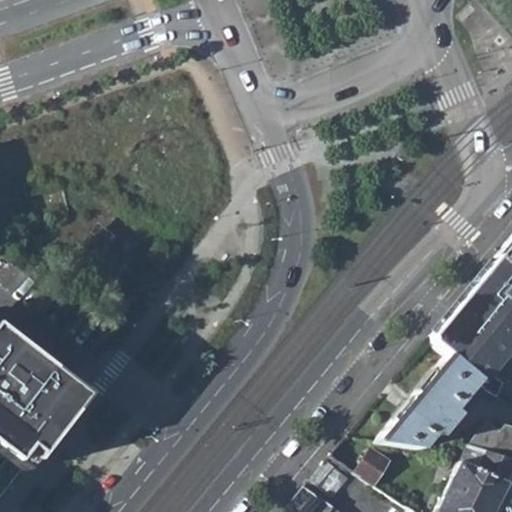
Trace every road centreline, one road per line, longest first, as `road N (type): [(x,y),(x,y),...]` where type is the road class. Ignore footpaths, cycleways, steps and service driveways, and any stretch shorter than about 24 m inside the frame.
road 1 (secondary): [(205,511),(484,188)]
road 2 (secondary): [(262,115),(301,216),(297,264),(267,327),(191,428)]
road 3 (secondary): [(0,83),(168,24),(224,31)]
road 4 (residential): [(191,428),(0,295)]
road 5 (secondary): [(262,115),(432,44)]
road 6 (secondary): [(484,188),(479,151),(432,44)]
